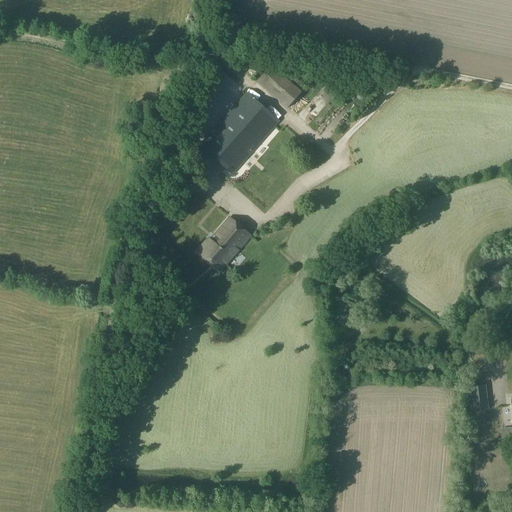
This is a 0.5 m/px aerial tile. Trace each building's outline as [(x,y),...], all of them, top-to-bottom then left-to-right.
[(165,75),(157,98),(159,103),(160,104),(166,105),(167,105),(173,103),(181,81),(178,74),(171,72),(166,75),(165,75)] [(247,92),(199,146),(232,175),(280,121),(247,92)] [(260,216),(290,182),(260,154),(229,188),(260,216)] [(250,236),(229,217),(215,234),(216,236),(212,240),(209,238),(197,252),(220,271),(250,236)] [(511,377),(511,353),(497,353),(496,376),(511,377)] [(487,400),(470,402),(471,411),(488,409),(487,400)]
